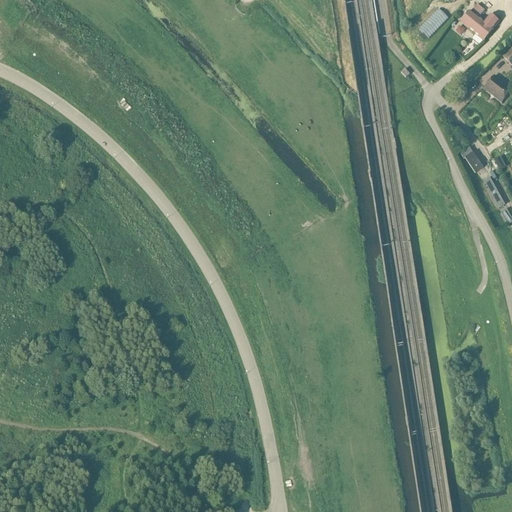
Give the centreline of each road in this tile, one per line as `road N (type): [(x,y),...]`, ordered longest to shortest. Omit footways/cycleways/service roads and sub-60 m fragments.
road 1 (tertiary): [(0,73),(109,148),(181,230),(237,331),(279,511)]
road 2 (unclassified): [(511,308),(498,257),(427,113),(431,91)]
road 3 (track): [(141,438),(0,422)]
road 4 (unclassified): [(508,205),(484,157),(431,91)]
